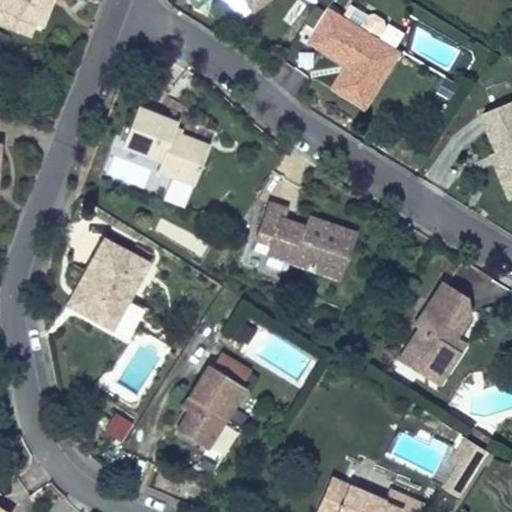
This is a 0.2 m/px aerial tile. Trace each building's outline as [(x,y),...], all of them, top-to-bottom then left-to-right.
[(0,0),(0,15),(26,25),(37,29),(46,0),(0,0)] [(350,62),(335,85),(360,99),(396,46),(374,32),(382,19),(379,9),(369,3),(359,5),(350,0),(349,0),(343,13),(330,5),(311,35),(343,57),(350,62)] [(0,34),(19,43),(26,25),(0,15),(0,34)] [(317,82),(336,65),(316,42),(297,60),(317,82)] [(330,82),(335,85),(350,62),(343,57),(330,82)] [(511,90),(474,107),(493,148),(505,175),(511,172),(511,90)] [(136,102),(122,140),(160,156),(158,166),(195,180),(209,145),(172,129),(176,116),(136,102)] [(505,175),(493,148),(485,152),(497,179),(505,175)] [(283,242),(279,255),(333,272),(349,228),(304,211),(299,226),(275,217),(279,204),(263,199),(251,234),(266,238),(268,235),(283,242)] [(93,269),(74,303),(110,323),(145,257),(100,233),(82,265),(93,269)] [(264,249),(279,255),(283,242),(268,235),(266,238),(264,249)] [(64,298),(74,303),(93,269),(82,265),(64,298)] [(446,367),(457,348),(447,342),(451,333),(466,311),(461,291),(438,277),(408,323),(414,326),(396,357),(419,373),(430,356),(446,367)] [(447,342),(457,348),(462,340),(451,333),(447,342)] [(436,383),(446,367),(430,356),(419,373),(436,383)] [(191,397),(187,403),(175,424),(205,443),(242,383),(204,360),(184,393),(191,397)] [(180,399),(187,403),(191,397),(184,393),(180,399)] [(465,434),(480,443),(485,432),(471,423),(465,434)] [(392,511),(396,504),(383,499),(378,497),(380,492),(328,472),(312,508),(326,511),(392,511)] [(388,485),(383,499),(396,504),(400,490),(388,485)]
